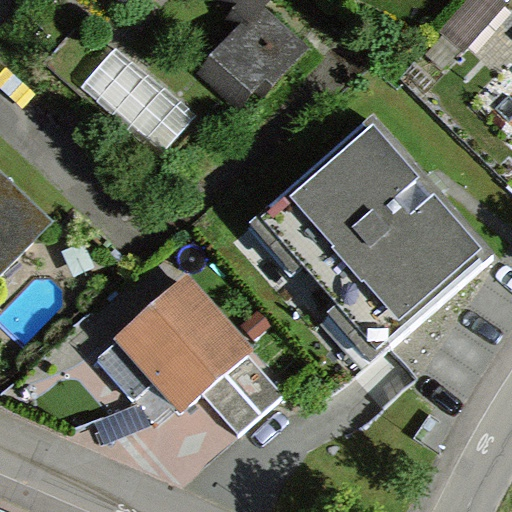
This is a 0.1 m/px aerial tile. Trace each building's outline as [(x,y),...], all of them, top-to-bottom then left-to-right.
[(115,0),(124,8),(131,0),(215,0),(215,1),(232,17),(230,20),(242,30),(200,77),(241,113),(256,96),(261,101),(305,51),(259,11),(268,0),(115,0)] [(511,0),(472,0),(441,35),(445,38),(429,55),(446,71),(511,0)] [(491,261),(373,125),(252,231),(294,279),(302,272),(339,315),(332,321),(372,365),(491,261)] [(0,279),(51,228),(0,176),(0,279)] [(255,356),(189,282),(97,362),(135,404),(154,388),(182,419),(205,399),(248,361),(255,356)] [(282,399),(248,361),(205,399),(239,436),(282,399)]
